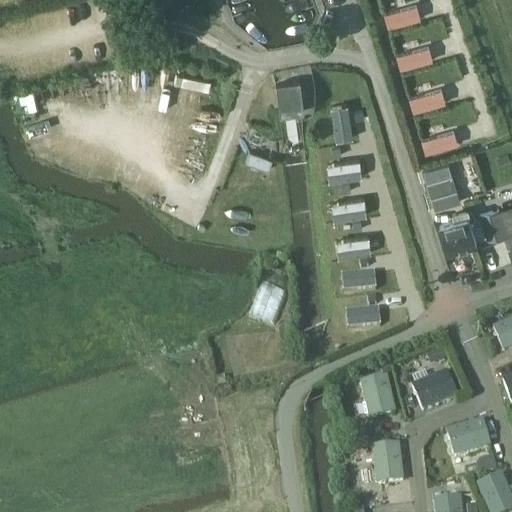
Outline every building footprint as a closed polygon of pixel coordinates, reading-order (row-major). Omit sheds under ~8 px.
[(421,20),(417,5),(383,15),(388,30),(421,20)] [(433,62),(429,47),(396,57),(400,72),(433,62)] [(280,114),(284,113),(304,110),(300,81),(276,84),(280,114)] [(355,87),(340,91),(353,133),(368,128),(355,87)] [(447,104),(442,89),(409,99),(413,114),(447,104)] [(458,146),(454,131),(420,141),(425,156),(458,146)] [(337,139),(325,140),(329,176),(341,174),(337,139)] [(433,210),(460,202),(448,163),(422,172),(433,210)] [(337,184),(328,185),(331,213),(340,212),(337,184)] [(361,193),(363,206),(381,203),(379,190),(361,193)] [(511,205),(480,216),(488,242),(508,236),(511,249),(511,205)] [(468,217),(470,217),(468,209),(452,214),(453,221),(439,225),(448,253),(477,243),(468,217)] [(330,227),(331,241),(367,237),(365,223),(330,227)] [(335,253),(337,267),(370,263),(369,249),(335,253)] [(339,291),(373,287),(372,276),(338,280),(339,291)] [(351,320),(388,311),(385,297),(347,306),(351,320)] [(511,319),(506,322),(498,325),(493,327),(503,353),(511,349),(511,319)] [(443,347),(433,351),(438,362),(447,358),(443,347)] [(422,412),(457,397),(446,372),(411,386),(422,412)] [(368,420),(395,414),(387,376),(360,382),(368,420)] [(511,406),(511,376),(502,380),(511,406)] [(453,458),(490,447),(482,421),(446,431),(453,458)] [(375,485),(403,482),(399,445),(371,448),(375,485)] [(480,460),(477,465),(480,474),(496,469),(492,457),(480,460)] [(487,511),(509,511),(511,511),(511,499),(501,475),(476,486),(487,511)] [(433,501),(434,511),(461,511),(460,498),(433,501)]
